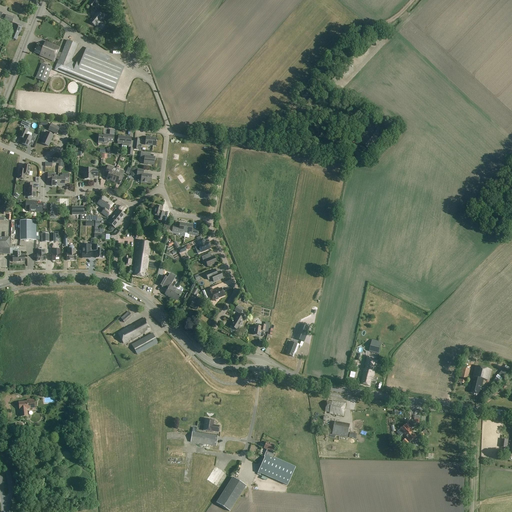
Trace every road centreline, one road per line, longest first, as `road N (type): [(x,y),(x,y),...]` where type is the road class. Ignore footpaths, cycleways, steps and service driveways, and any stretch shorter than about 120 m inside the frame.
road 1 (track): [(167,132),(341,158),(379,119)]
road 2 (track): [(258,146),(368,30),(412,0)]
road 3 (residential): [(196,352),(235,288),(208,221),(174,213),(162,188)]
road 4 (residential): [(40,160),(75,123),(167,132),(162,188)]
road 5 (tertiary): [(477,409),(325,387),(283,370)]
